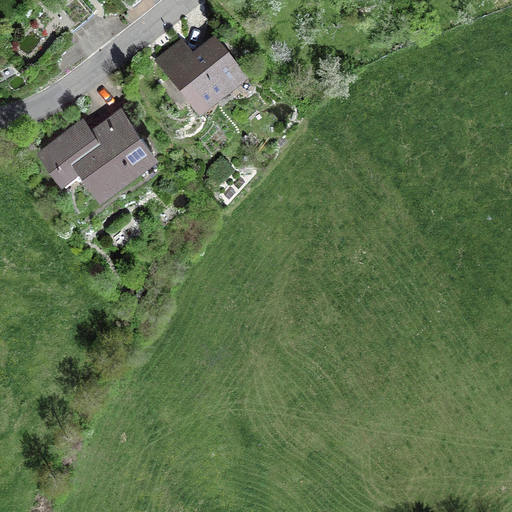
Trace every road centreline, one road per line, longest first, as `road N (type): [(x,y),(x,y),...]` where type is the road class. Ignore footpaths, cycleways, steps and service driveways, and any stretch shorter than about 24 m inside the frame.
road 1 (track): [(267,183),(511,392)]
road 2 (residential): [(0,124),(81,81),(174,0)]
